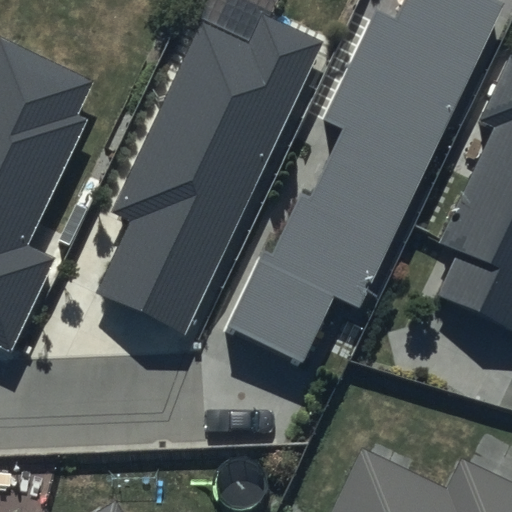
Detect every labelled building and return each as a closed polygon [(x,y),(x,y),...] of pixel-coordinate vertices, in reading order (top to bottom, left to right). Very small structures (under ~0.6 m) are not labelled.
[(505,3),(499,0),(404,0),(394,21),(375,12),(325,119),(344,128),(311,198),(302,193),(271,258),(262,254),(228,327),(305,363),(335,299),(361,311),(505,3)] [(323,42),(263,14),(248,46),(200,24),(113,211),(132,219),(97,293),(187,335),(323,42)] [(92,81),(1,38),(0,39),(0,347),(11,353),(56,259),(28,245),(87,121),(76,116),(92,81)] [(511,57),(509,56),(478,121),(494,129),(440,244),(459,253),(439,296),(511,329),(511,57)] [(360,454),(332,511),(511,511),(511,487),(458,462),(443,493),(360,454)]
